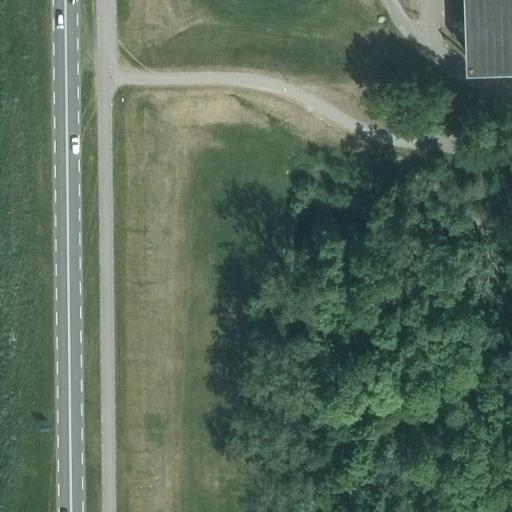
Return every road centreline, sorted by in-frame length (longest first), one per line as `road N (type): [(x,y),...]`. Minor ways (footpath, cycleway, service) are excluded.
road 1 (tertiary): [(71,370),(66,0)]
road 2 (unclassified): [(386,0),(428,49),(511,91)]
road 3 (tertiary): [(71,370),(73,511)]
